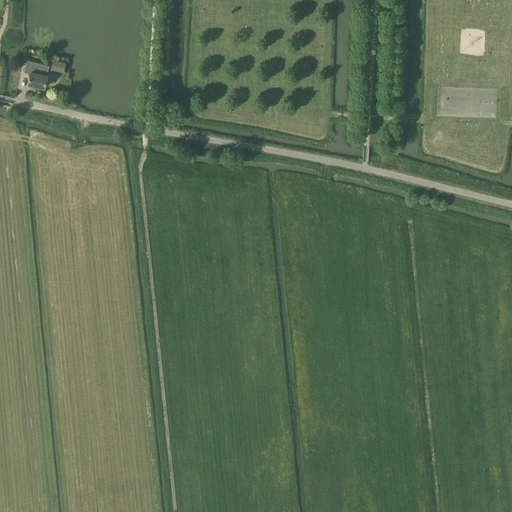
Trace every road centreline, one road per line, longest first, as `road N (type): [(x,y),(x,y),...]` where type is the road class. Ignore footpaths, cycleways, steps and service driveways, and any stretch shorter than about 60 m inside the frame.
road 1 (unclassified): [(511,205),(13,100)]
road 2 (track): [(175,511),(139,170),(146,129)]
